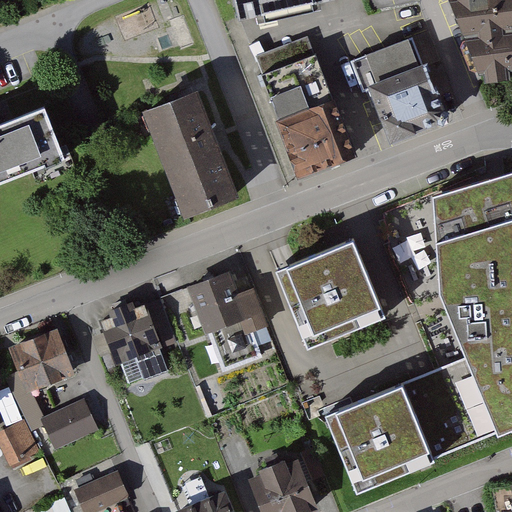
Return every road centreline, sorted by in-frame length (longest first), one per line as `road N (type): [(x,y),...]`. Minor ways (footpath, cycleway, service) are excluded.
road 1 (residential): [(68,296),(511,129)]
road 2 (residential): [(68,296),(153,511)]
road 3 (residential): [(511,460),(387,511)]
